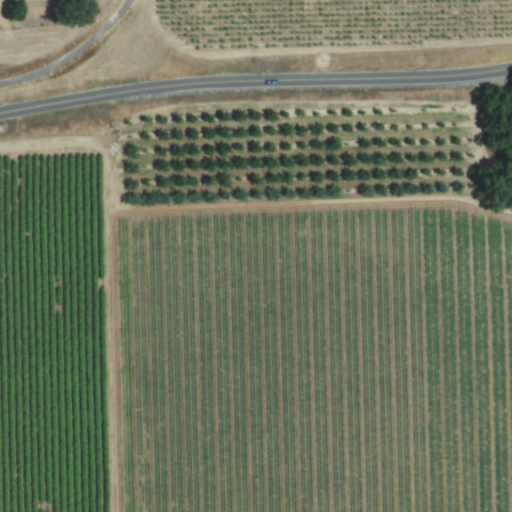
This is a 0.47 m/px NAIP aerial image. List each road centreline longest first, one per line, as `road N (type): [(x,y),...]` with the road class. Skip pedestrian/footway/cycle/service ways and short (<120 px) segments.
road 1 (secondary): [(0,118),(161,87),(511,70)]
road 2 (track): [(0,78),(47,70),(119,0)]
